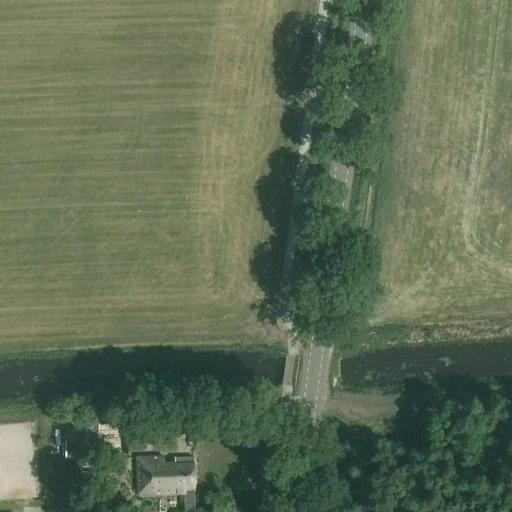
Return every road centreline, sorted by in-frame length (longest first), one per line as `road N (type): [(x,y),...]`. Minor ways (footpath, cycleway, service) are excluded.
road 1 (tertiary): [(292,511),(362,0)]
road 2 (track): [(282,403),(511,387)]
